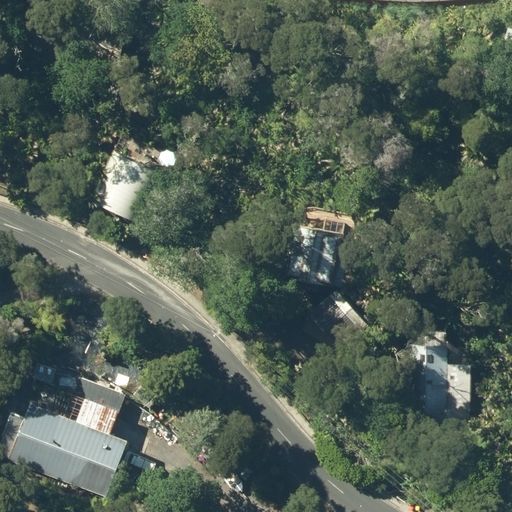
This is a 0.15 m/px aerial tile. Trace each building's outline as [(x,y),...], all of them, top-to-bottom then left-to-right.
[(93,206),(139,230),(167,174),(121,150),(93,206)] [(270,277),(346,292),(359,229),(348,227),(347,229),(282,215),(270,277)] [(309,321),(341,357),(371,330),(340,294),(309,321)] [(426,441),(471,442),(473,370),(450,369),(451,337),(410,336),(407,412),(427,413),(426,441)] [(0,443),(0,458),(108,498),(129,447),(32,408),(27,422),(11,415),(0,443)]
